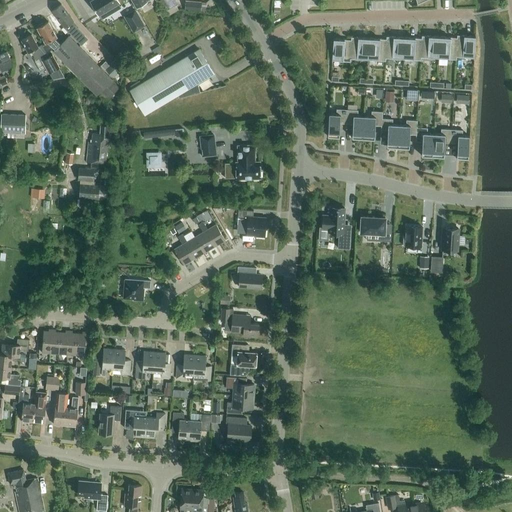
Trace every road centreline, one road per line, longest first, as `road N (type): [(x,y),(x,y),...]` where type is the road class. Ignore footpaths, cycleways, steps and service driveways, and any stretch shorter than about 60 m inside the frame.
road 1 (unknown): [(3,20),(17,47),(16,87),(68,84),(83,106),(84,159),(61,181)]
road 2 (residential): [(296,170),(444,200),(511,201)]
road 3 (residential): [(260,42),(303,19),(469,14)]
road 4 (tertiary): [(277,474),(289,261)]
road 5 (track): [(277,474),(421,479),(443,498)]
road 6 (residential): [(161,470),(0,447)]
road 7 (residential): [(0,332),(61,318),(160,324)]
road 8 (residential): [(160,324),(174,292),(226,260),(289,261)]
road 9 (tertiary): [(296,170),(295,104),(260,42)]
